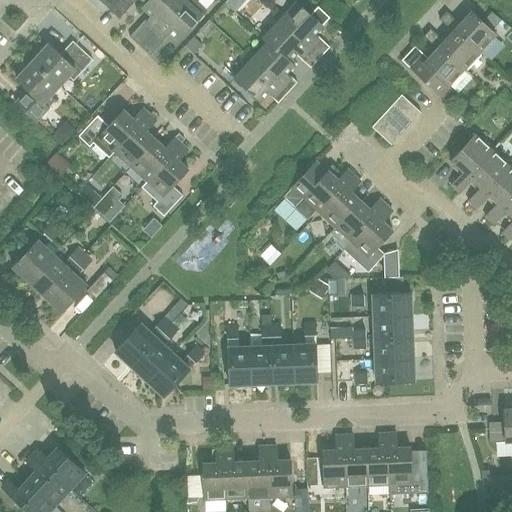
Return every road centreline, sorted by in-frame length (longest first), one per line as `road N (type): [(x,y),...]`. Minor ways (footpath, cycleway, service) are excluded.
road 1 (residential): [(511,368),(474,372),(453,409),(140,426),(87,382),(55,372)]
road 2 (residential): [(511,263),(366,152),(332,141)]
road 3 (residential): [(239,129),(156,78),(70,0)]
